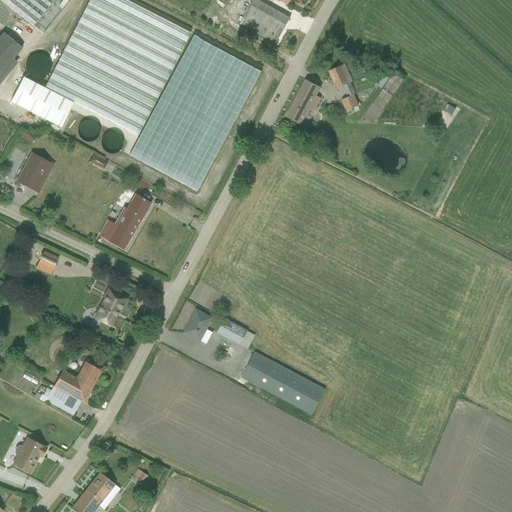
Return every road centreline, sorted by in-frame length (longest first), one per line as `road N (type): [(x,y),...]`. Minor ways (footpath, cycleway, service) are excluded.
road 1 (tertiary): [(332,0),(170,289)]
road 2 (tertiary): [(170,289),(105,420),(39,511)]
road 3 (unclassified): [(170,289),(0,210)]
